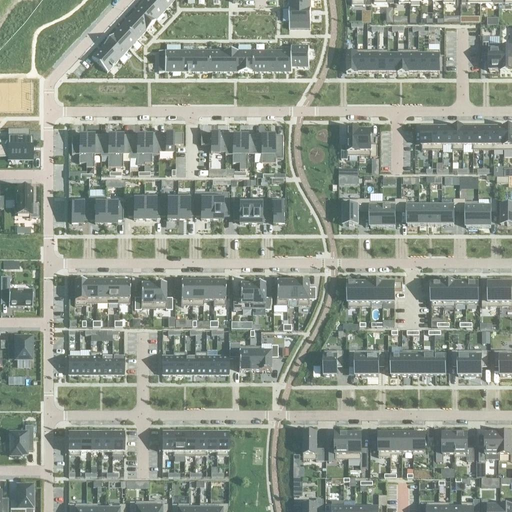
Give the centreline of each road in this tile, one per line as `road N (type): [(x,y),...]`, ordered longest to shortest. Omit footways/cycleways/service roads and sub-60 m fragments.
road 1 (residential): [(49,265),(511,264)]
road 2 (residential): [(511,112),(49,112)]
road 3 (residential): [(511,415),(50,416)]
